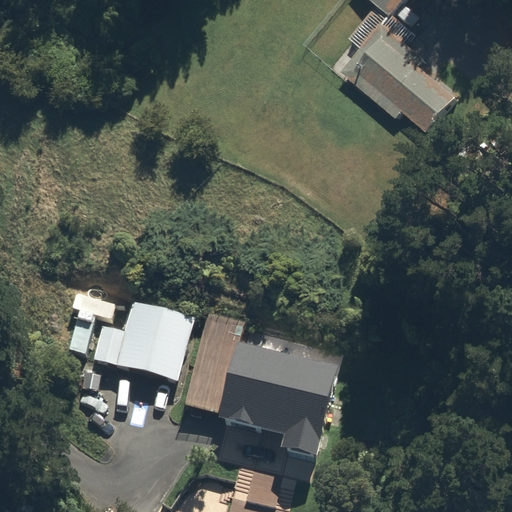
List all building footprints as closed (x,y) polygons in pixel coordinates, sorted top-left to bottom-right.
[(373,0),(387,10),(395,0),(373,0)] [(378,22),(333,73),(400,131),(444,80),(378,22)] [(124,331),(94,324),(85,360),(173,383),(191,312),(132,297),(124,331)] [(175,408),(206,415),(225,329),(195,322),(175,408)] [(240,351),(221,431),(285,446),(283,457),(320,465),(340,373),(240,351)] [(272,509),(276,490),(245,484),(241,503),(239,511),(226,509),(225,511),(285,511),(272,509)]
